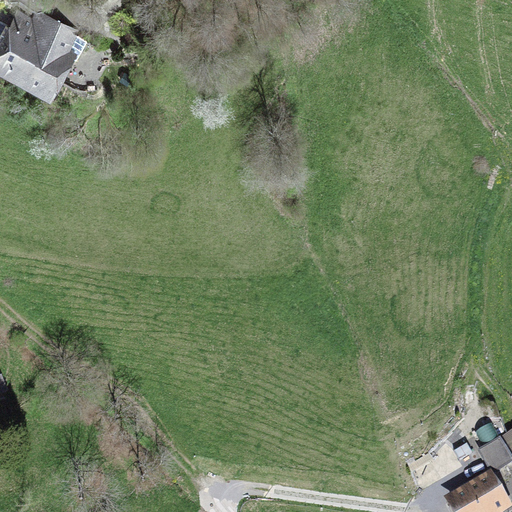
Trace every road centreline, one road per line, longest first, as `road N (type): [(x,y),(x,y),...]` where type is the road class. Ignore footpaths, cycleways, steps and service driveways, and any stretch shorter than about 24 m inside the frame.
road 1 (track): [(428,511),(472,409),(478,234),(498,185),(511,175)]
road 2 (track): [(231,511),(234,501),(250,496),(415,511)]
